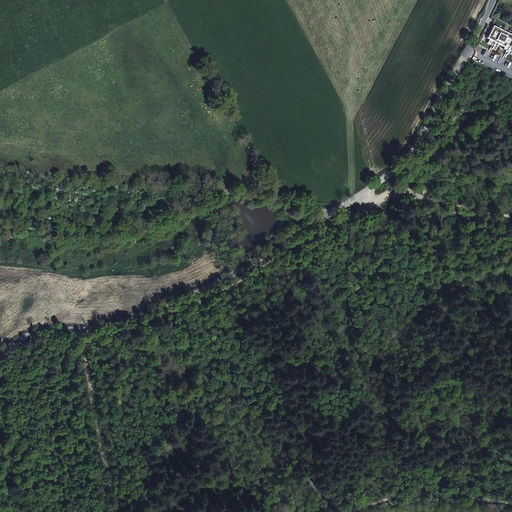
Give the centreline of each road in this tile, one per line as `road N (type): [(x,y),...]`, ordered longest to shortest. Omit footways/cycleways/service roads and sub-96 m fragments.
road 1 (unclassified): [(493,0),(415,148),(358,198),(144,312),(36,330),(0,356)]
road 2 (unknown): [(463,56),(465,74),(389,192),(150,325),(89,341)]
road 3 (track): [(0,223),(113,228),(228,190),(342,205)]
